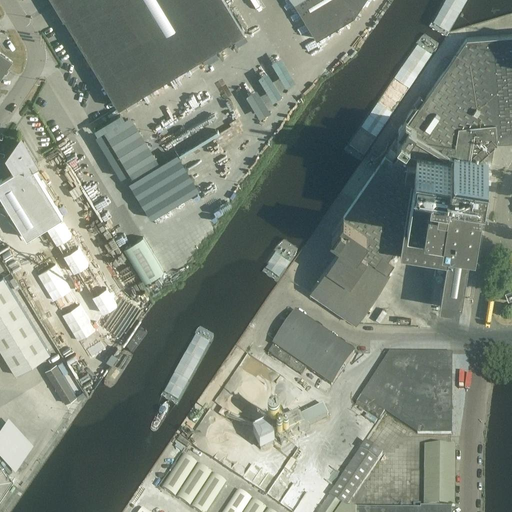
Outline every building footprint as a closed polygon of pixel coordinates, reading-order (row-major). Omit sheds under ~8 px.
[(54,0),(63,15),(62,15),(64,19),(65,19),(119,108),(244,31),(225,0),(54,0)] [(289,0),(284,0),(277,4),(280,10),(292,4),(289,0)] [(292,0),(316,39),(353,17),(364,0),(292,0)] [(511,34),(467,38),(397,138),(406,144),(395,161),(386,155),(331,234),(344,242),(310,292),(356,323),(390,273),(388,272),(395,262),(389,258),(398,244),(448,252),(441,299),(462,302),(472,237),(475,238),(484,181),(485,181),(492,142),(511,140),(511,34)] [(0,79),(0,80),(12,61),(0,52),(0,79)] [(389,136),(383,150),(392,153),(397,139),(389,136)] [(0,179),(0,194),(27,238),(63,216),(32,166),(37,163),(24,141),(19,141),(8,157),(16,170),(0,179)] [(133,206),(144,200),(142,196),(131,203),(133,206)] [(73,270),(90,261),(88,257),(71,266),(73,270)] [(0,349),(15,375),(50,354),(3,277),(0,278),(0,349)] [(89,295),(98,290),(94,282),(85,287),(89,295)] [(301,376),(306,369),(331,386),(354,353),(296,313),(268,353),(301,376)] [(361,397),(384,412),(417,434),(451,434),(452,353),(389,353),(361,397)] [(47,372),(63,408),(85,397),(84,394),(77,397),(74,391),(76,390),(64,364),(47,372)] [(272,388),(290,400),(297,390),(279,378),(272,388)] [(379,420),(384,412),(361,397),(355,404),(379,420)] [(287,427),(293,439),(304,434),(303,431),(328,419),(323,408),(301,418),(302,421),(287,427)] [(283,435),(278,438),(281,444),(286,442),(283,435)] [(365,444),(319,511),(339,511),(343,507),(346,509),(382,455),(365,444)] [(423,507),(451,507),(454,507),(455,446),(424,446),(423,507)] [(162,489),(175,497),(197,464),(184,455),(162,489)] [(177,498),(190,507),(212,474),(199,465),(177,498)] [(191,508),(197,511),(207,511),(226,483),(213,474),(191,508)] [(238,490),(224,511),(242,511),(251,499),(238,490)] [(397,495),(397,505),(412,504),(411,493),(406,493),(406,494),(397,495)] [(264,511),(266,509),(253,500),(245,511),(264,511)]
